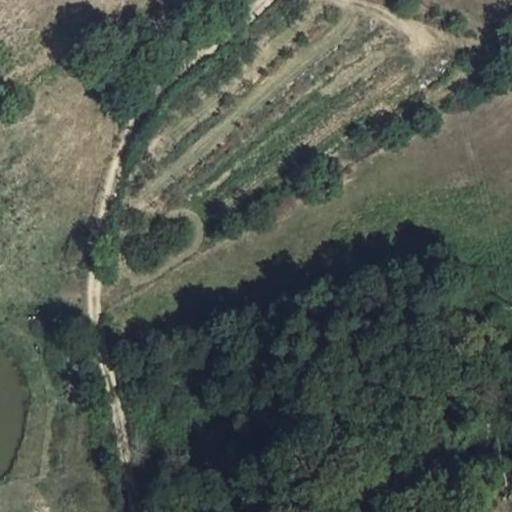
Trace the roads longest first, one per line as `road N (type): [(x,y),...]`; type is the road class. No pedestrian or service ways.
road 1 (track): [(136,511),(94,321),(99,236),(114,171),(158,99),(266,0)]
road 2 (track): [(93,300),(180,252),(208,226)]
